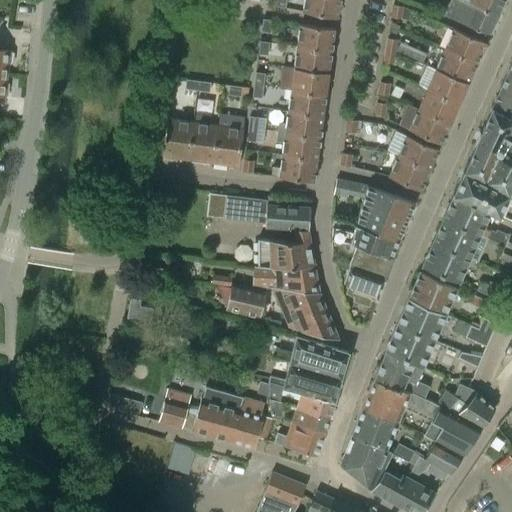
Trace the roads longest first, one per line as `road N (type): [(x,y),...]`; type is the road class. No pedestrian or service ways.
road 1 (residential): [(368,348),(511,22)]
road 2 (residential): [(51,0),(23,190),(0,276)]
road 3 (residential): [(320,480),(99,411)]
road 4 (residential): [(353,0),(323,195)]
road 5 (residential): [(158,173),(323,195)]
road 6 (residential): [(323,195),(329,285),(344,326),(368,348)]
road 7 (residential): [(430,511),(511,383)]
road 8 (residential): [(320,480),(368,348)]
